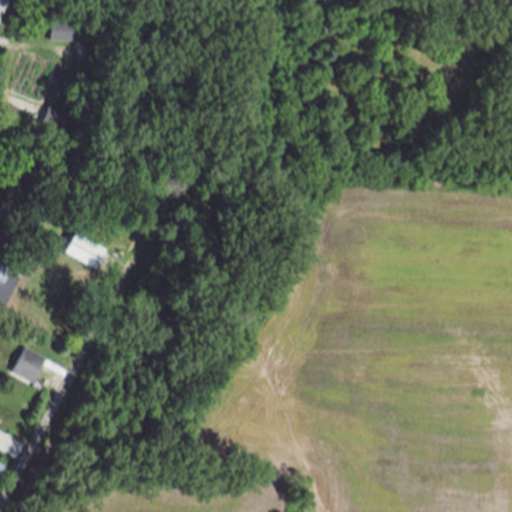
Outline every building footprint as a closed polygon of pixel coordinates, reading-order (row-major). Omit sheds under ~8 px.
[(76,25),(76,44),(52,43),(52,24),(76,25)] [(71,116),(64,134),(43,126),(49,109),(71,116)] [(0,188),(9,193),(1,210),(0,209),(0,188)] [(106,252),(95,272),(65,255),(76,236),(106,252)] [(10,262),(14,264),(0,292),(0,245),(4,238),(11,241),(12,238),(20,242),(10,262)] [(33,385),(13,374),(26,350),(46,361),(33,385)]
